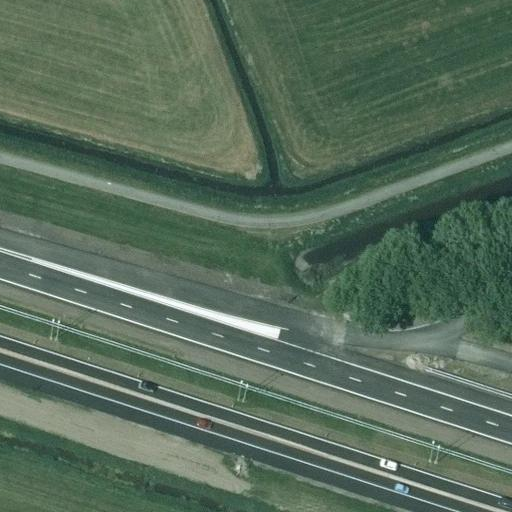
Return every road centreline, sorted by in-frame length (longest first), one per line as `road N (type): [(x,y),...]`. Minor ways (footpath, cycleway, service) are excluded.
road 1 (motorway): [(511,430),(0,265)]
road 2 (motorway): [(0,356),(484,511)]
road 3 (motorway): [(404,343),(308,326),(0,239)]
